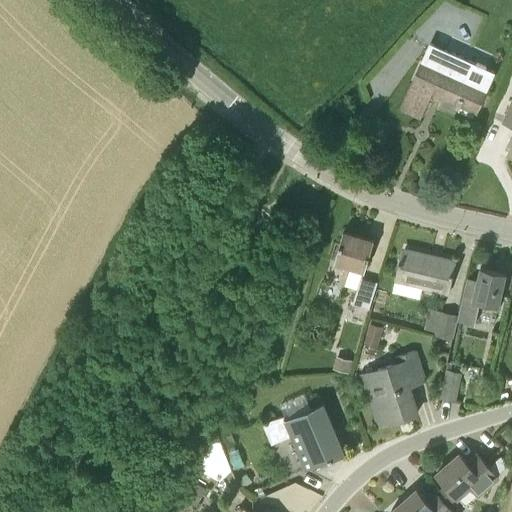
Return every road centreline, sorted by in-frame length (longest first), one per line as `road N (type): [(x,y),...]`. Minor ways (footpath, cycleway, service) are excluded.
road 1 (tertiary): [(511,230),(433,214),(334,175),(205,83),(111,0)]
road 2 (tertiary): [(325,511),(390,453),(511,411)]
